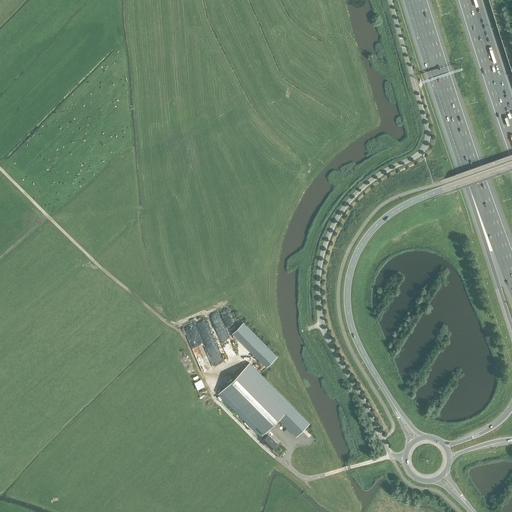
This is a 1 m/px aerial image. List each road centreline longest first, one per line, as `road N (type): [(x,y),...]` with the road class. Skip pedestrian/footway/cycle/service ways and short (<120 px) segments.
road 1 (unclassified): [(404,457),(389,452),(336,356),(318,296),(322,253),(343,208),(426,140),(389,0)]
road 2 (track): [(374,0),(412,135),(342,186),(303,274),(306,329),(348,404),(367,462)]
road 3 (track): [(130,0),(150,243),(175,328),(210,396),(288,462)]
road 4 (tertiary): [(398,412),(350,323),(348,276),(356,253),(394,211),(511,165)]
road 5 (track): [(0,168),(185,338)]
road 6 (motorway): [(418,0),(473,172)]
road 7 (motorway): [(473,172),(511,328)]
road 8 (motorway): [(511,133),(468,0)]
